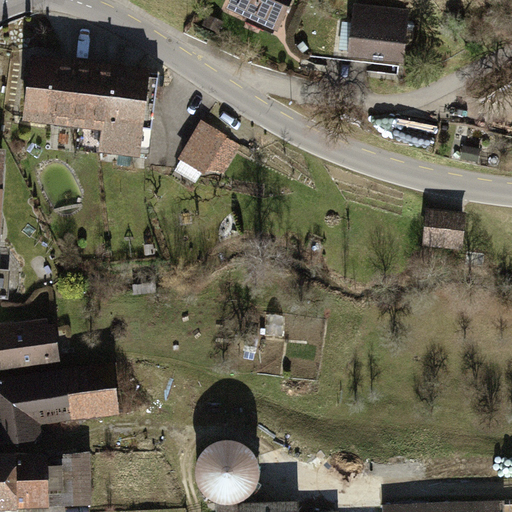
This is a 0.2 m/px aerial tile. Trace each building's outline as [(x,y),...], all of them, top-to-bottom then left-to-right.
[(292,0),(235,0),(232,8),(279,29),(292,0)] [(406,15),(359,10),(355,56),(402,61),(406,15)] [(118,71),(34,61),(27,119),(81,125),(78,146),(109,150),(118,71)] [(150,74),(118,71),(109,150),(140,154),(150,74)] [(214,164),(226,172),(245,139),(208,118),(178,170),(203,184),(214,164)] [(465,216),(429,213),(426,243),(463,246),(465,216)] [(49,330),(0,336),(0,347),(3,367),(53,359),(49,330)] [(65,371),(0,380),(0,443),(43,438),(51,420),(72,417),(65,371)] [(250,448),(242,443),(232,440),(222,440),(213,443),(205,450),(200,458),(198,468),(199,478),(203,487),(210,494),(219,498),(229,500),(239,498),(247,493),(254,485),(258,476),(258,466),(255,457),(250,448)] [(0,456),(0,506),(68,504),(67,461),(48,461),(47,459),(23,458),(23,456),(0,456)] [(297,511),(297,506),(245,508),(244,498),(239,501),(232,503),(226,503),(219,501),(219,511),(297,511)] [(385,511),(505,511),(505,503),(386,507),(385,511)]
